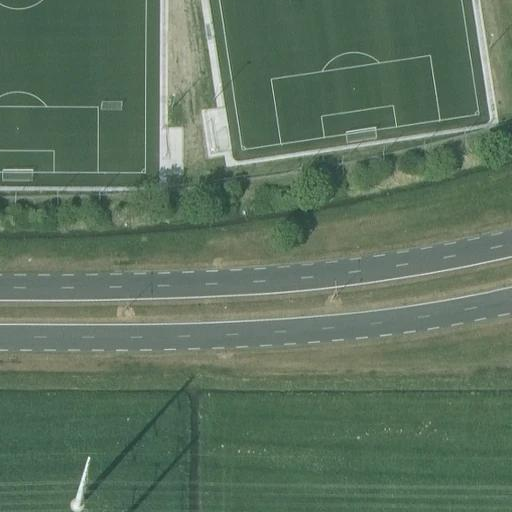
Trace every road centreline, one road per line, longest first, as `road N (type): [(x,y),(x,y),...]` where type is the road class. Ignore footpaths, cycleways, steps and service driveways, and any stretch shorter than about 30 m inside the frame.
road 1 (primary): [(511,243),(305,277),(0,287)]
road 2 (primary): [(0,335),(392,325),(511,304)]
